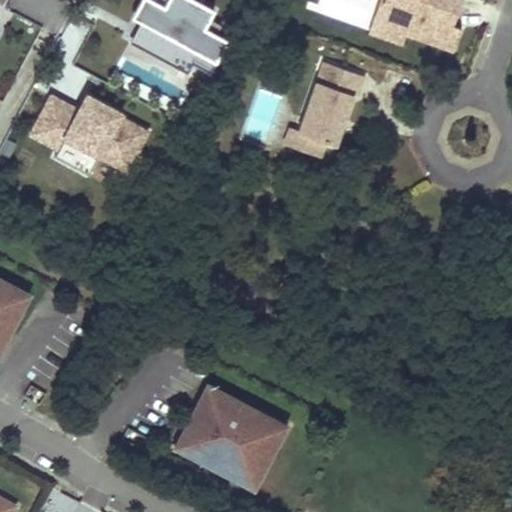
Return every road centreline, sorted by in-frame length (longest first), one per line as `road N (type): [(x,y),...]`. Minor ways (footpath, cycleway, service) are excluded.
road 1 (residential): [(488,95),(449,98),(434,112),(428,150),(438,168),(475,182),(494,176),(511,155)]
road 2 (residential): [(0,414),(174,511)]
